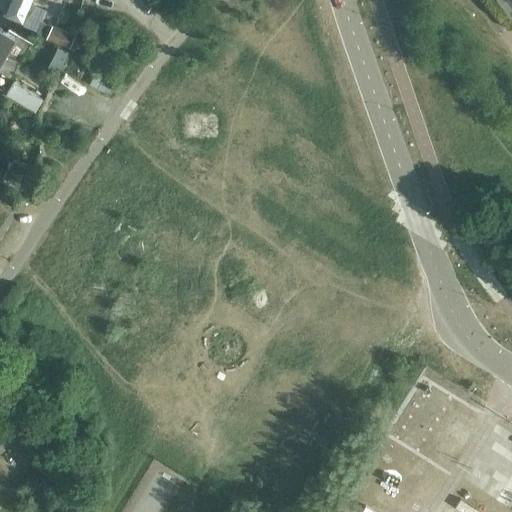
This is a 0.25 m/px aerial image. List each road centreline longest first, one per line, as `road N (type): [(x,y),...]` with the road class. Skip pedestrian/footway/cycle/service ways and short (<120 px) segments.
road 1 (tertiary): [(511,370),(491,355),(446,292),(344,0)]
road 2 (residential): [(216,0),(150,71),(0,287)]
